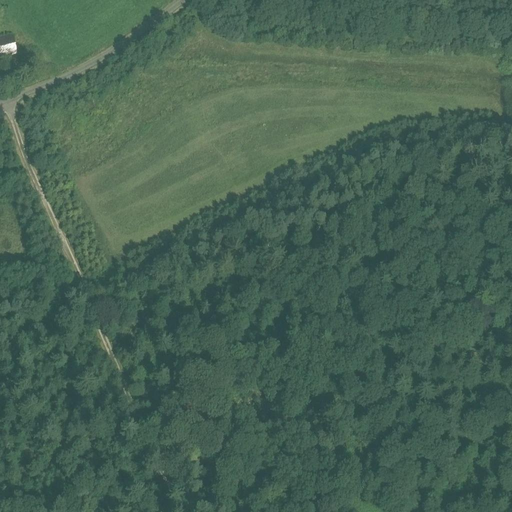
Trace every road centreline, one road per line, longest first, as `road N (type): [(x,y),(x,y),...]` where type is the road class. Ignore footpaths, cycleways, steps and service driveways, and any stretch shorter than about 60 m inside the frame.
road 1 (track): [(5,102),(139,430),(188,511)]
road 2 (unclassified): [(0,104),(84,61),(173,0)]
